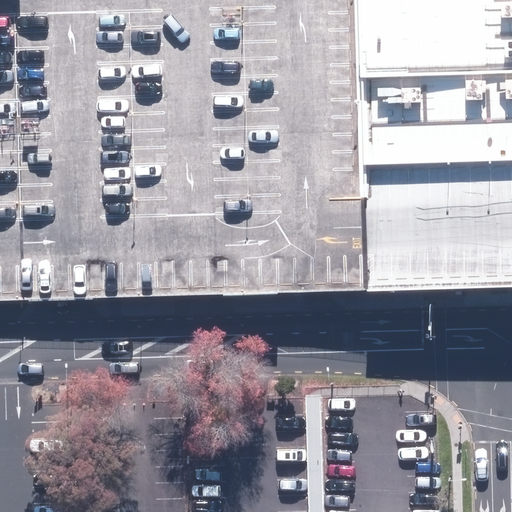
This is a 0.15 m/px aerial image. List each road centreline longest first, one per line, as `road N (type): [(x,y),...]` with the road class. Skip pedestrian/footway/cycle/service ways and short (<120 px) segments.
road 1 (tertiary): [(508,346),(0,352)]
road 2 (residential): [(511,511),(508,346)]
